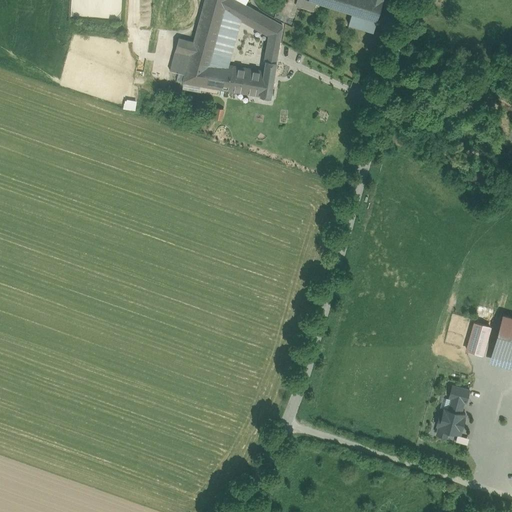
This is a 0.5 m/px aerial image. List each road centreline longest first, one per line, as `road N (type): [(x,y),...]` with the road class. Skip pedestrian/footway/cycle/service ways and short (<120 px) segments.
road 1 (tertiary): [(411,0),(291,420)]
road 2 (unclassified): [(291,420),(302,431),(511,496)]
